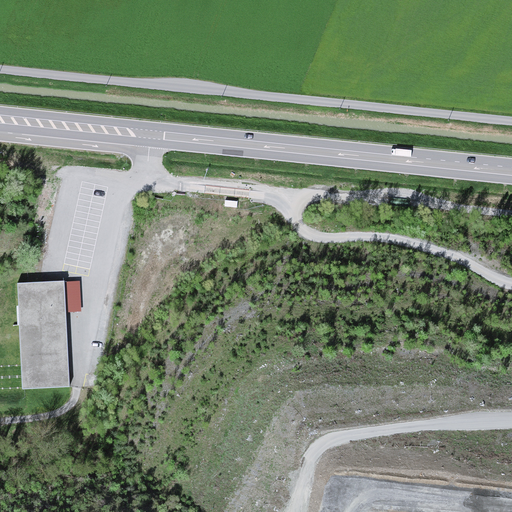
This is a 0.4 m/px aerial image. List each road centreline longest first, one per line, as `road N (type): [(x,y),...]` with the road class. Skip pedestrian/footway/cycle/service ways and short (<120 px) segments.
road 1 (primary): [(511,174),(0,120)]
road 2 (unclassified): [(511,122),(0,68)]
